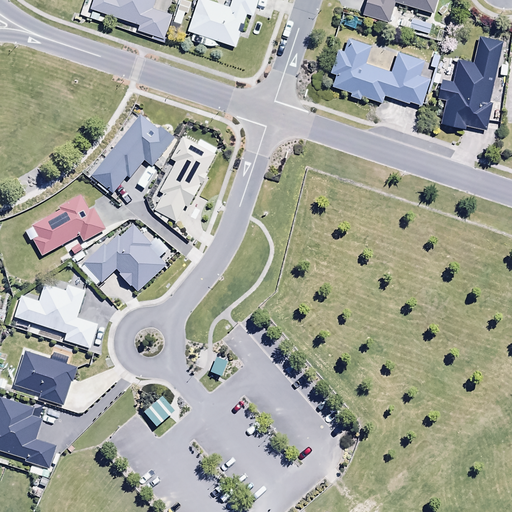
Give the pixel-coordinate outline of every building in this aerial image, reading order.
[(94,0),(90,12),(140,28),(139,33),(163,41),(172,17),(152,11),(155,0),(94,0)] [(253,18),(258,0),(233,0),(230,10),(200,0),(199,0),(188,35),(236,51),(241,35),(238,34),(240,26),(244,27),(248,17),(253,18)] [(368,0),(364,18),(389,25),(394,6),(434,17),(438,0),(368,0)] [(490,106),(503,45),(480,40),(474,67),(459,64),(454,87),(442,84),(439,100),(447,102),(441,128),(461,132),(462,127),(488,132),(493,107),(490,106)] [(336,79),(332,90),(352,97),(351,100),(361,103),(362,100),(382,106),(385,98),(409,106),(410,104),(421,108),(430,82),(420,79),(425,65),(398,56),(391,76),(366,67),(371,49),(349,42),(344,55),(338,53),(330,77),(336,79)] [(159,131),(141,117),(93,181),(113,196),(125,180),(128,183),(143,163),(153,170),(175,141),(161,130),(159,131)] [(164,198),(155,213),(176,226),(186,209),(189,211),(207,179),(205,178),(217,159),(214,157),(217,153),(200,143),(197,148),(183,140),(170,163),(177,167),(160,195),(164,198)] [(34,243),(42,259),(80,238),(83,244),(106,232),(95,212),(90,214),(82,200),(59,212),(61,214),(34,228),(40,240),(34,243)] [(138,295),(165,267),(148,250),(152,246),(133,228),(120,240),(117,238),(107,249),(105,247),(83,269),(102,287),(117,272),(121,276),(119,279),(130,290),(131,288),(138,295)] [(22,298),(15,321),(67,337),(65,343),(91,352),(99,327),(77,320),(85,295),(68,289),(66,294),(46,287),(40,304),(22,298)] [(77,371),(25,354),(14,386),(42,395),(41,399),(63,407),(77,371)] [(228,364),(217,360),(211,376),(223,380),(228,364)] [(175,414),(163,400),(145,416),(157,430),(175,414)] [(0,452),(27,461),(26,463),(50,471),(56,449),(36,443),(42,423),(32,420),(34,412),(0,401),(0,452)]
